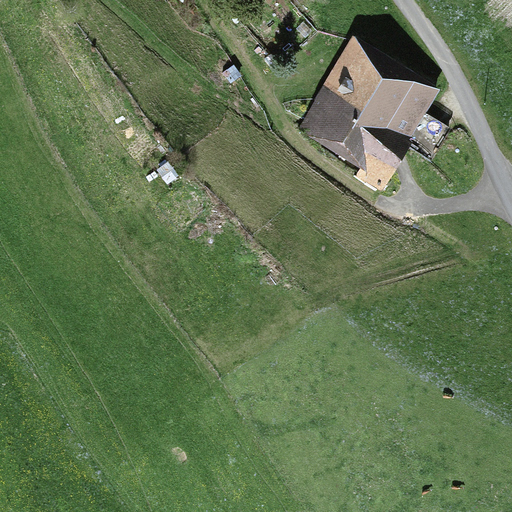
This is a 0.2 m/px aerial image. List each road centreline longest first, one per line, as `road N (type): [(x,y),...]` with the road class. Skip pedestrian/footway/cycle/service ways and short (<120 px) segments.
road 1 (track): [(218,0),(220,22),(286,124),(370,194)]
road 2 (unclassified): [(402,0),(474,115),(492,153),(499,198),(511,213)]
road 3 (track): [(109,0),(210,89),(283,120)]
